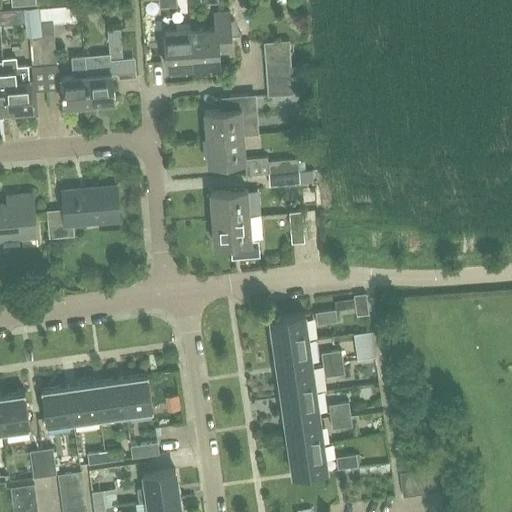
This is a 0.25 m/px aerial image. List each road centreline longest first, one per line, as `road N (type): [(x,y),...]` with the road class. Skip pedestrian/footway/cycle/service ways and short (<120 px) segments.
road 1 (residential): [(511,273),(325,273),(184,290)]
road 2 (residential): [(215,511),(184,290)]
road 3 (residential): [(167,293),(0,316)]
road 4 (residential): [(167,293),(150,137)]
road 5 (residential): [(0,151),(150,137)]
